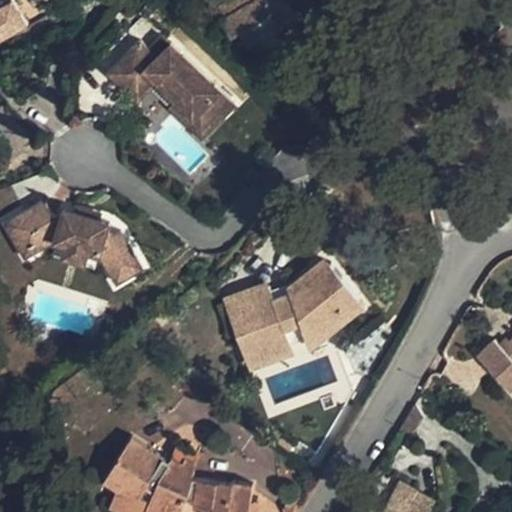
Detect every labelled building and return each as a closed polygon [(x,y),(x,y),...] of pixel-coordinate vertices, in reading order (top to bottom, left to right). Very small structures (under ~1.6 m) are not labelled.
[(0,0),(0,38),(29,23),(16,0),(0,0)] [(281,0),(228,0),(217,7),(240,50),(258,39),(292,18),(281,0)] [(292,18),(258,39),(266,53),(276,46),(301,31),(292,18)] [(133,30),(100,63),(117,81),(137,62),(149,73),(168,94),(176,86),(192,102),(212,82),(164,33),(150,47),(133,30)] [(137,62),(117,81),(129,92),(149,73),(137,62)] [(227,97),(212,82),(192,102),(176,86),(168,94),(161,100),(192,131),(227,97)] [(0,234),(0,236),(17,263),(27,256),(33,267),(55,253),(103,265),(108,273),(116,268),(126,285),(146,273),(123,236),(115,242),(109,234),(111,228),(99,225),(76,220),(64,217),(63,222),(54,227),(42,208),(0,234)] [(77,215),(76,220),(99,225),(100,220),(77,215)] [(320,272),(337,258),(332,251),(295,280),(295,285),(315,268),(320,272)] [(55,253),(51,268),(99,280),(103,265),(55,253)] [(27,256),(17,263),(23,273),(33,267),(27,256)] [(243,321),(257,357),(295,342),(294,336),(291,327),(305,316),(307,314),(320,330),(334,318),(337,323),(352,310),(349,306),(365,293),(337,258),(320,272),(315,268),(295,285),(297,287),(298,291),(283,302),(280,293),(277,283),(249,294),(256,315),(243,321)] [(116,268),(108,273),(119,290),(126,285),(116,268)] [(274,277),(229,294),(249,294),(277,283),(274,277)] [(298,291),(297,287),(280,293),(283,302),(298,291)] [(320,330),(307,314),(305,316),(310,330),(316,344),(318,343),(370,300),(365,293),(349,306),(352,310),(337,323),(334,318),(320,330)] [(229,294),(252,367),(298,349),(295,342),(257,357),(243,321),(256,315),(249,294),(229,294)] [(291,327),(294,336),(310,330),(305,316),(291,327)] [(511,338),(509,335),(501,343),(495,338),(480,354),(511,384),(511,338)] [(244,511),(247,484),(190,478),(194,460),(182,455),(180,459),(169,455),(168,458),(130,437),(103,480),(114,487),(118,489),(122,482),(134,491),(138,494),(145,483),(152,488),(143,511),(177,511),(183,499),(191,500),(190,511),(244,511)] [(182,455),(194,460),(196,449),(186,446),(182,455)] [(124,511),(126,511),(134,491),(122,482),(118,489),(114,487),(108,505),(124,511)] [(419,511),(409,505),(416,495),(398,485),(381,511),(419,511)] [(409,505),(419,511),(426,511),(431,505),(416,495),(409,505)]
